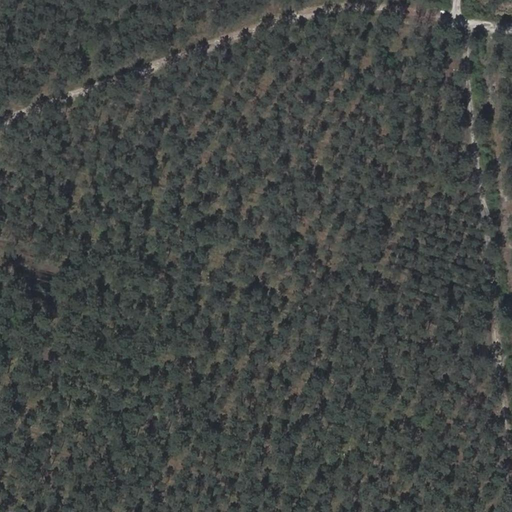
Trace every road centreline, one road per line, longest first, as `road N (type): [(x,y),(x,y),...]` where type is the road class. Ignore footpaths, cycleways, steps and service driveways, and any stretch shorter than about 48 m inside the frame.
road 1 (track): [(511,25),(363,7),(289,19),(0,125)]
road 2 (track): [(470,22),(511,387)]
